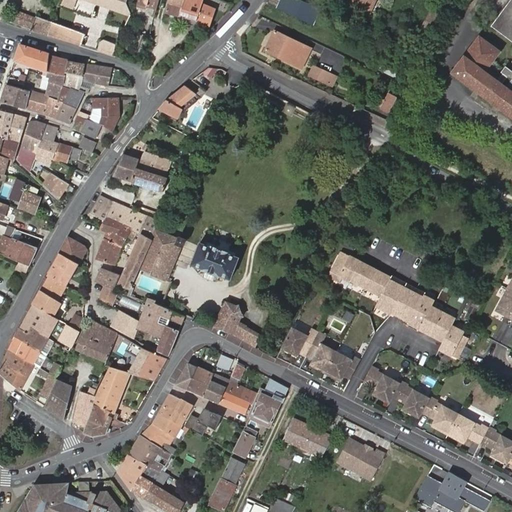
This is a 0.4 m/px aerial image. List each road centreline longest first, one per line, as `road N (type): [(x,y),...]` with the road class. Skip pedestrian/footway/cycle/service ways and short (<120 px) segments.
road 1 (residential): [(511,493),(209,336),(186,343),(162,381)]
road 2 (residential): [(209,48),(511,212)]
road 3 (residential): [(148,105),(78,199),(2,336)]
road 4 (residential): [(148,105),(126,66),(0,25)]
road 5 (unknown): [(78,199),(95,285),(113,322)]
